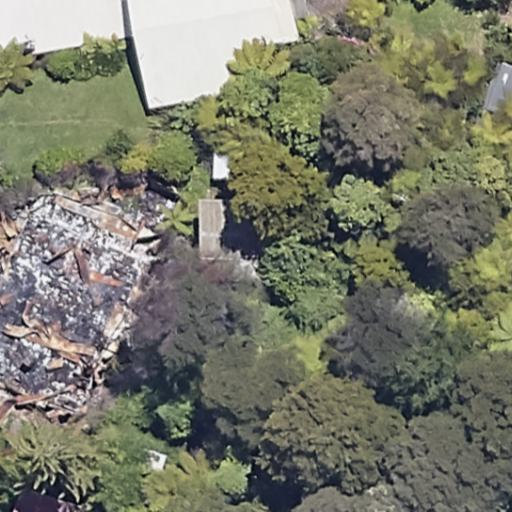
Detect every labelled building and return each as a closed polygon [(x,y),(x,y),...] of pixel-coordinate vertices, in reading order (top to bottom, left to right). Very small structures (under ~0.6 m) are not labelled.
[(0,0),(0,55),(140,36),(149,103),(253,88),(247,47),(290,41),(284,0),(0,0)] [(438,89),(366,86),(363,160),(436,163),(438,89)] [(271,144),(199,148),(206,270),(278,266),(271,144)] [(197,199),(145,185),(133,228),(185,243),(197,199)] [(146,245),(34,198),(0,275),(0,387),(73,418),(146,245)] [(101,511),(103,509),(29,482),(17,511),(101,511)]
